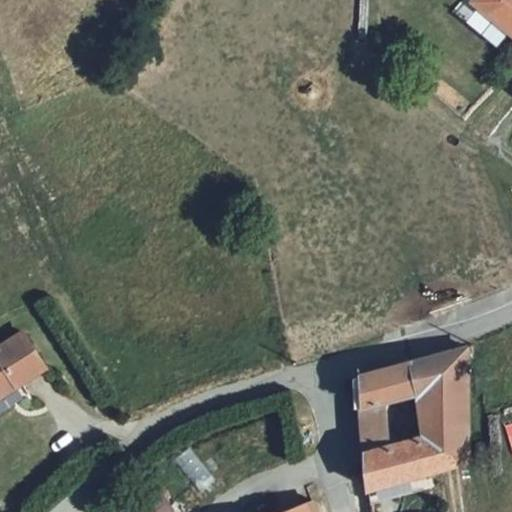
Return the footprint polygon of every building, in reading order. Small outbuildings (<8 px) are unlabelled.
[(511,0),(471,0),(511,36),(511,0)] [(0,394),(45,366),(22,330),(0,343),(0,394)] [(362,492),(465,468),(465,344),(358,373),(362,492)] [(125,511),(156,511),(172,501),(162,487),(125,511)] [(321,511),(317,500),(283,511),(321,511)] [(156,511),(180,511),(172,501),(156,511)]
